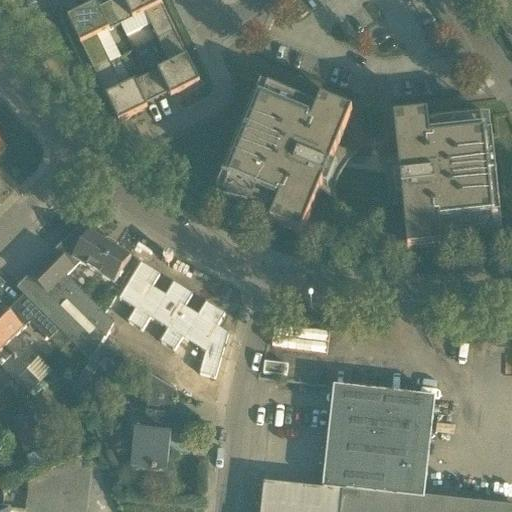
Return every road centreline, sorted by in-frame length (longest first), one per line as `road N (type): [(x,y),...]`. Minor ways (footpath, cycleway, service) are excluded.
road 1 (residential): [(511,291),(377,294),(265,274)]
road 2 (residential): [(265,274),(224,511)]
road 3 (residential): [(265,274),(212,256),(80,165)]
road 4 (residential): [(138,140),(211,102),(219,84),(201,23)]
road 5 (residential): [(80,165),(0,64)]
